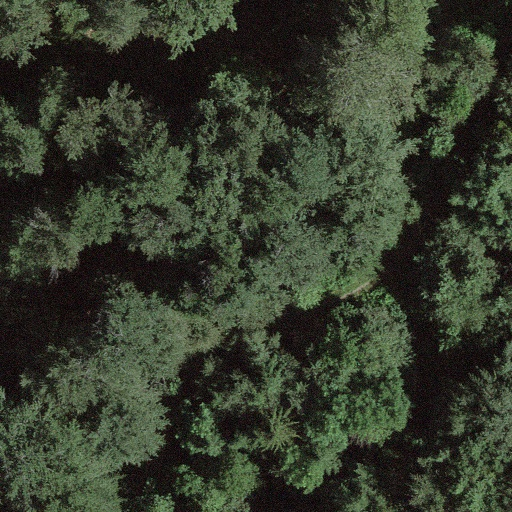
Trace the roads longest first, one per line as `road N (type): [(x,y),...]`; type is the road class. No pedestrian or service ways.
road 1 (track): [(406,257),(428,351),(425,511)]
road 2 (track): [(511,35),(406,257)]
